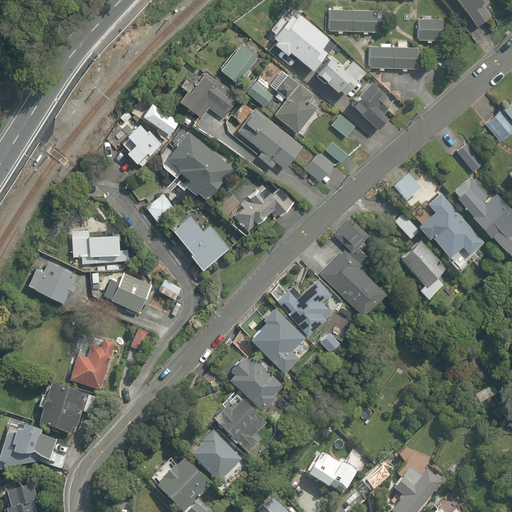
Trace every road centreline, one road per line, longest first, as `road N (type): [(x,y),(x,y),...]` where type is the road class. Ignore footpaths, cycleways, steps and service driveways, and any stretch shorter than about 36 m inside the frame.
road 1 (residential): [(128,422),(408,141),(511,50)]
road 2 (residential): [(128,422),(129,398),(193,296),(110,190)]
road 3 (secondary): [(0,172),(66,68),(131,0)]
